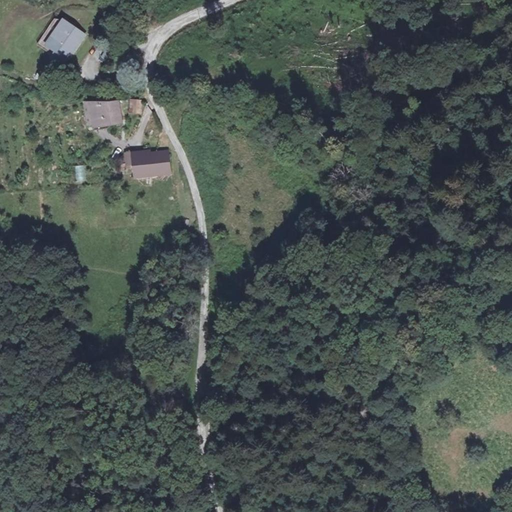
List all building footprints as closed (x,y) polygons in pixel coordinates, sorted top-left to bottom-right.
[(54,61),(66,68),(85,36),(63,23),(55,35),(48,48),(58,54),(54,61)] [(111,39),(119,42),(125,28),(116,25),(111,39)] [(99,106),(90,106),(94,130),(122,126),(119,103),(99,106)] [(88,131),(94,130),(90,106),(84,105),(88,131)] [(161,176),(159,157),(138,159),(137,154),(129,155),(130,167),(138,167),(139,179),(161,176)] [(168,156),(159,157),(161,176),(170,175),(168,156)] [(85,182),(83,165),(75,166),(76,182),(85,182)]
